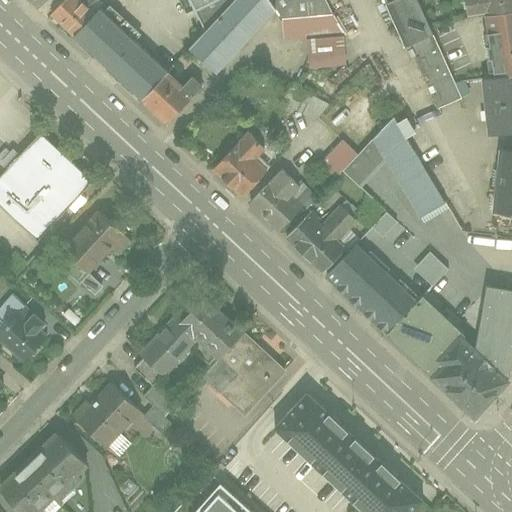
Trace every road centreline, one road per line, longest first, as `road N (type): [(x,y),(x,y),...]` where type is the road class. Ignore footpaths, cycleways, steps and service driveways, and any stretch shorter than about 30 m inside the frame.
road 1 (tertiary): [(208,222),(494,484)]
road 2 (residential): [(208,222),(0,454)]
road 3 (tertiary): [(0,25),(208,222)]
